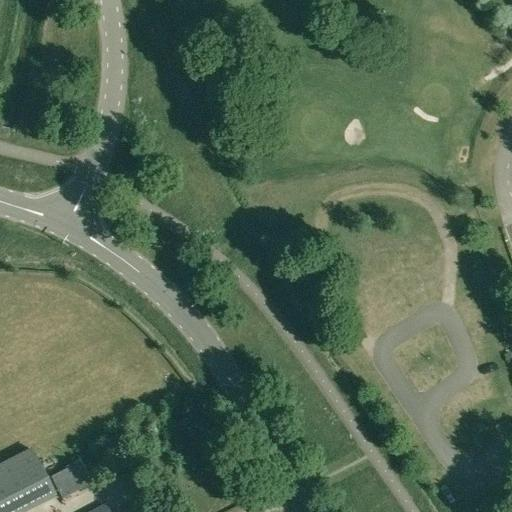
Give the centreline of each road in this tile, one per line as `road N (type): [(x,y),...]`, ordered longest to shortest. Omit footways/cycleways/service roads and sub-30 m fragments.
road 1 (tertiary): [(299,511),(196,330),(125,262),(65,226)]
road 2 (track): [(381,351),(335,305),(316,266),(324,233),(344,206),(401,197),(432,215),(446,242),(443,314)]
road 3 (tertiary): [(65,226),(112,105),(108,0)]
